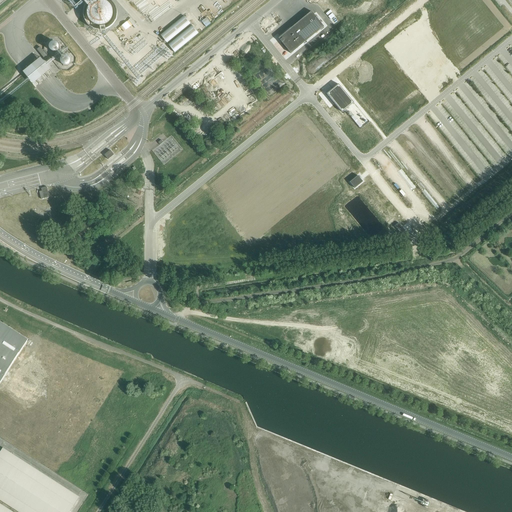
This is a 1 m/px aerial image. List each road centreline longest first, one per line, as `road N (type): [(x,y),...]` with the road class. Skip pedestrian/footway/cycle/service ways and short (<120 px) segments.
road 1 (tertiary): [(511,457),(177,319)]
road 2 (unclassified): [(177,319),(187,306),(448,260),(511,213)]
road 3 (tertiary): [(0,234),(52,266),(170,316)]
road 4 (unclassified): [(97,511),(181,382)]
